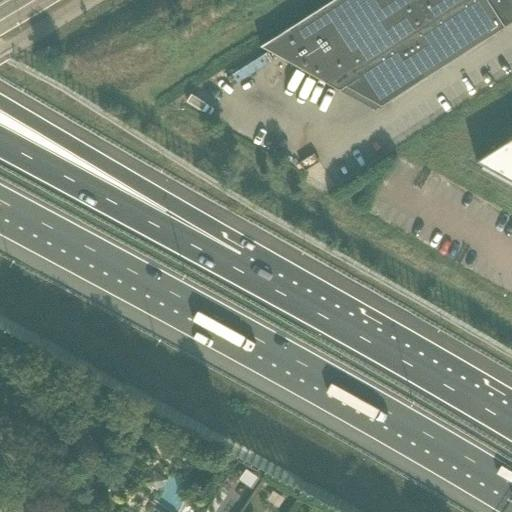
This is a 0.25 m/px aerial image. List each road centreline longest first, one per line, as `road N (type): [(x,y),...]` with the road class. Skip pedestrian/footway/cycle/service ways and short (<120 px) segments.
road 1 (motorway): [(0,197),(511,484)]
road 2 (motorway): [(511,425),(228,266)]
road 3 (motorway): [(228,266),(0,98)]
road 4 (motorway): [(228,266),(0,143)]
